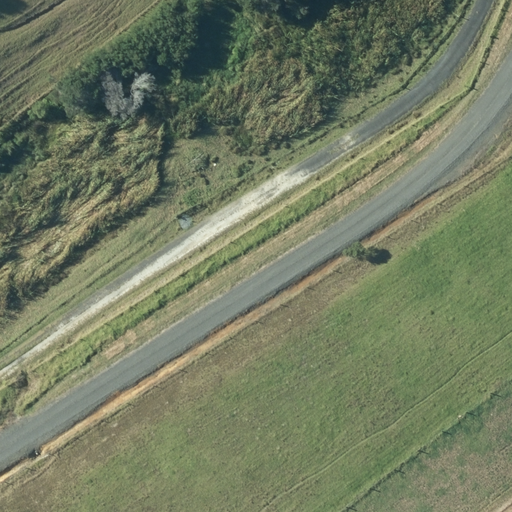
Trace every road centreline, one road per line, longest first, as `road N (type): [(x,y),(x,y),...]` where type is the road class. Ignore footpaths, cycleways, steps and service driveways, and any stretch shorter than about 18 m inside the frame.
road 1 (track): [(0,476),(460,181),(511,76)]
road 2 (track): [(477,0),(432,98),(0,392)]
